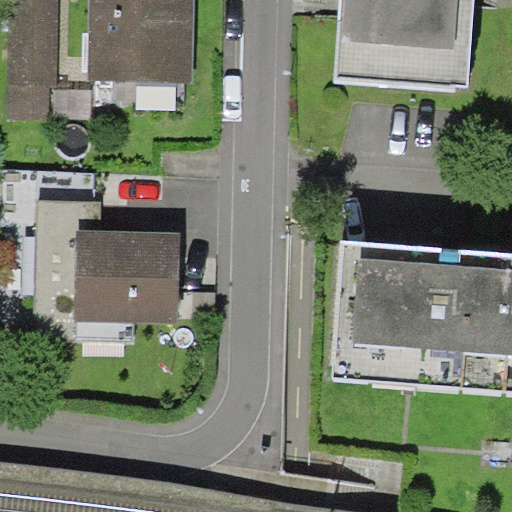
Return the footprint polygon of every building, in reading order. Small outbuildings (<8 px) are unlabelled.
[(57,0),(7,0),(8,118),(50,118),(50,86),(58,86),(57,0)] [(89,0),(88,81),(193,83),(194,0),(89,0)] [(475,0),(338,0),(334,83),(456,91),(456,86),(470,87),(475,0)] [(101,200),(38,199),(34,319),(77,321),(135,322),(177,324),(179,279),(180,233),(100,231),(101,200)] [(503,394),(511,290),(511,252),(428,245),(341,238),(331,381),(503,394)] [(511,290),(503,394),(511,395),(511,290)] [(135,322),(77,321),(76,341),(134,343),(135,322)]
